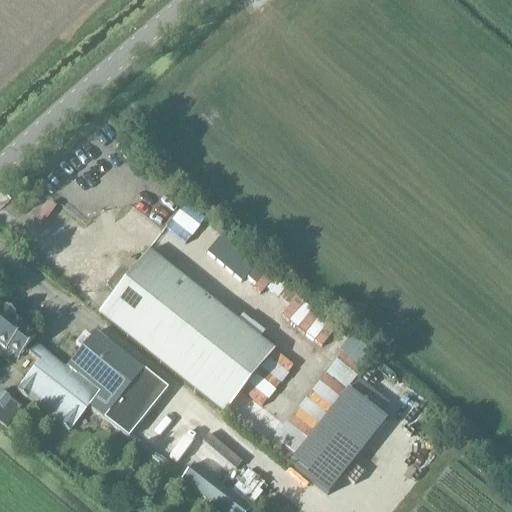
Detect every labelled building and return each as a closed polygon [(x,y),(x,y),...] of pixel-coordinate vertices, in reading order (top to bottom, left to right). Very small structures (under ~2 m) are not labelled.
[(154,200),(166,182),(155,174),(143,192),(154,200)] [(177,223),(169,240),(179,245),(187,228),(177,223)] [(102,316),(207,401),(225,416),(270,357),(145,259),(102,316)] [(256,259),(246,274),(256,281),(266,266),(256,259)] [(277,272),(263,289),(274,298),(288,281),(277,272)] [(89,407),(115,428),(129,439),(166,392),(95,336),(66,371),(32,343),(37,338),(25,328),(26,327),(0,306),(0,346),(6,351),(7,350),(19,360),(26,351),(41,363),(22,387),(73,427),(89,407)] [(293,403),(313,381),(281,352),(270,364),(273,367),(264,377),(293,403)] [(358,380),(299,454),(331,479),(381,416),(377,413),(386,402),(358,380)] [(0,422),(7,428),(22,409),(1,392),(0,393),(0,422)] [(277,445),(285,433),(262,419),(254,430),(277,445)] [(208,436),(202,443),(235,471),(241,464),(208,436)] [(193,466),(181,481),(220,511),(250,511),(251,511),(250,511),(230,496),(230,495),(193,466)] [(248,472),(230,494),(246,507),(264,484),(248,472)]
